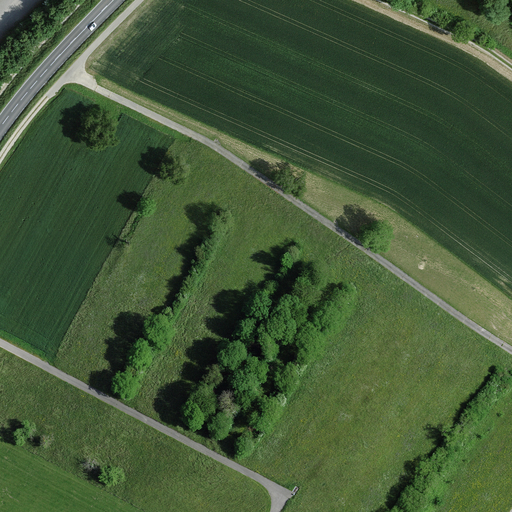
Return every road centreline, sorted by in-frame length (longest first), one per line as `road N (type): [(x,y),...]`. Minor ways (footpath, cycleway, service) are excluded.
road 1 (track): [(511,351),(268,182),(68,73)]
road 2 (track): [(274,511),(274,491),(260,478),(0,343)]
road 3 (track): [(0,158),(139,0)]
road 4 (primary): [(0,129),(114,0)]
road 5 (track): [(511,66),(381,0)]
road 6 (track): [(82,0),(0,90)]
